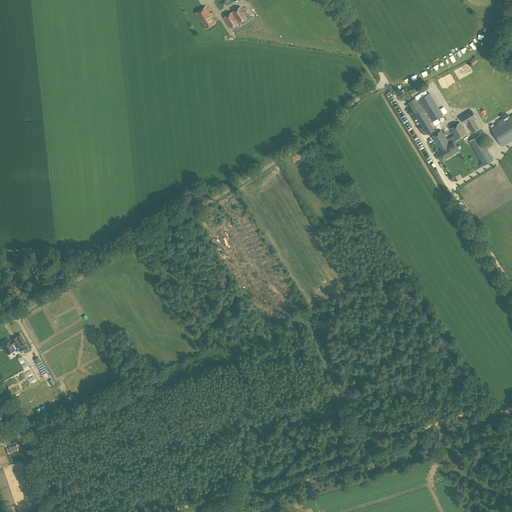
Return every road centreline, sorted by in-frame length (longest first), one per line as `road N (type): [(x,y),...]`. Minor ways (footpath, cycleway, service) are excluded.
road 1 (unclassified): [(0,326),(280,158),(385,81)]
road 2 (track): [(511,409),(184,511)]
road 3 (track): [(443,174),(373,62)]
road 4 (track): [(511,286),(443,174)]
